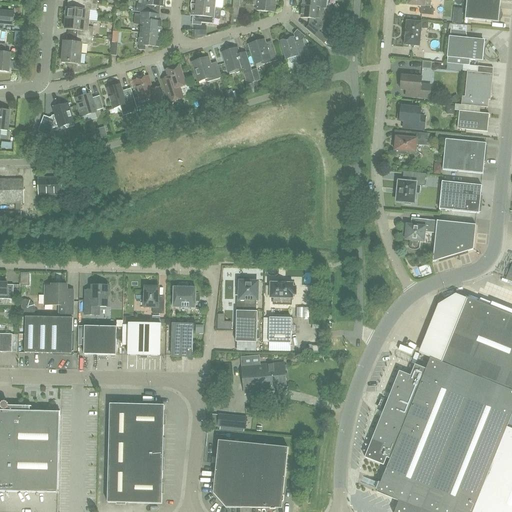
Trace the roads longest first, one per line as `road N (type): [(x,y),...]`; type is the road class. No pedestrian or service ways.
road 1 (unclassified): [(0,163),(91,154),(352,72)]
road 2 (residential): [(202,381),(215,270),(0,265)]
road 3 (residential): [(413,292),(381,223),(377,181),(390,0)]
road 4 (residential): [(375,342),(359,327),(352,72)]
road 5 (unclassified): [(413,292),(472,272),(496,244),(511,89)]
road 6 (unclassified): [(0,377),(202,381)]
road 7 (unclassified): [(339,511),(345,419),(375,342)]
road 8 (residential): [(37,84),(86,79),(166,54),(174,44)]
road 9 (residential): [(174,44),(285,17),(287,0)]
road 10 (unclassified): [(202,381),(191,511)]
